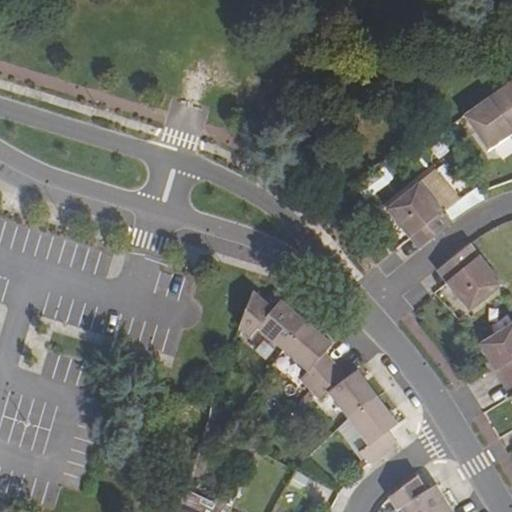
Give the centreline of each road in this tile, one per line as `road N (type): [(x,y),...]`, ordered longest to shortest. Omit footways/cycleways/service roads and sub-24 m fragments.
road 1 (residential): [(365,309),(306,254),(215,199),(0,126)]
road 2 (residential): [(365,309),(480,216),(511,205)]
road 3 (residential): [(454,429),(409,358),(365,309)]
road 4 (residential): [(358,511),(368,489),(454,429)]
